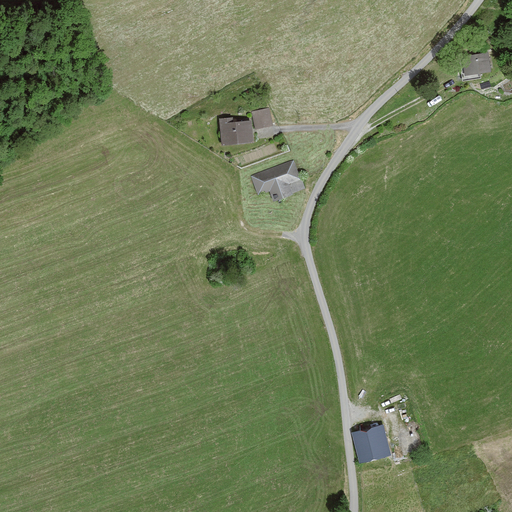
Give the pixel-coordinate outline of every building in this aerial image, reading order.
[(483,74),(481,55),(458,57),(460,76),(483,74)] [(268,126),(265,110),(249,113),(253,129),(268,126)] [(233,123),(232,117),(215,119),(217,146),(247,144),(245,122),(233,123)] [(297,181),(290,163),(248,177),(254,196),(267,192),(270,201),(287,195),(284,185),(297,181)] [(380,458),(375,430),(352,434),(357,462),(380,458)]
